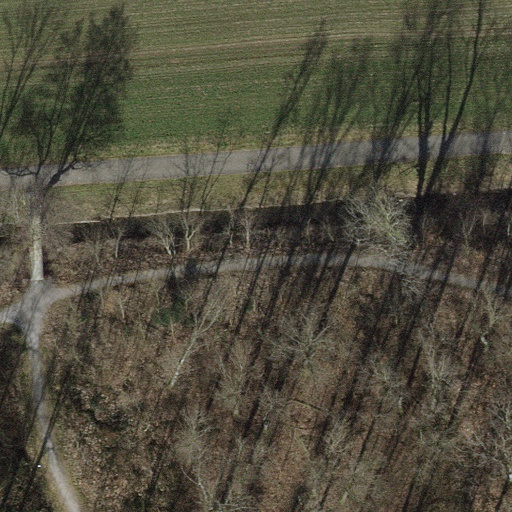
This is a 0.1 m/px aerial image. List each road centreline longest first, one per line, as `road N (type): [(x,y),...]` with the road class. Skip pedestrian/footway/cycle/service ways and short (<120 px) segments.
road 1 (track): [(511,293),(406,266),(284,258),(146,272),(0,313)]
road 2 (track): [(511,140),(0,180)]
road 3 (track): [(83,511),(48,447),(33,303)]
